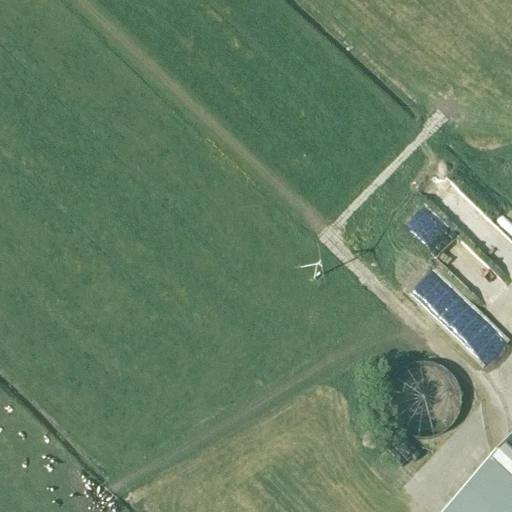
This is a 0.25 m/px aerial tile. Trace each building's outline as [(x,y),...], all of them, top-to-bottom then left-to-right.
[(463,215),(511,278),(511,223),(490,195),(463,215)] [(501,343),(429,268),(406,289),(478,365),(501,343)] [(376,280),(366,288),(383,312),(393,304),(376,280)] [(428,365),(419,365),(413,366),(407,367),(402,370),(397,374),(392,378),(390,382),(387,387),(384,393),(384,398),(383,404),(383,409),(385,415),(387,421),(391,427),(394,431),(406,438),(411,440),(418,441),(424,441),(431,440),(436,438),(442,435),(447,431),(451,427),(454,422),(457,417),(458,412),(459,408),(459,403),(459,399),(458,395),(457,391),(457,389),(453,382),(449,376),(444,372),(438,369),(433,367),(428,365)] [(511,439),(492,462),(511,480),(511,439)] [(412,472),(400,490),(416,501),(428,484),(412,472)]
